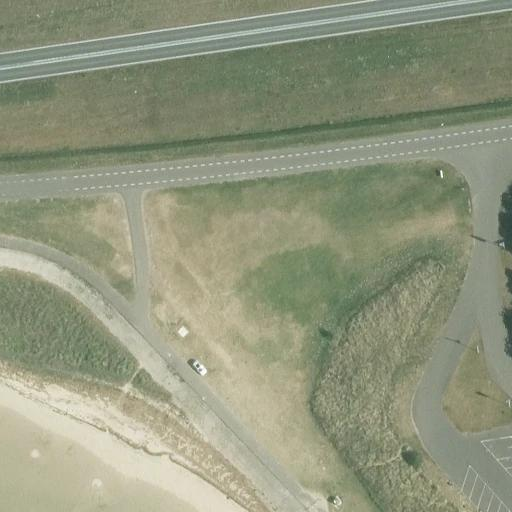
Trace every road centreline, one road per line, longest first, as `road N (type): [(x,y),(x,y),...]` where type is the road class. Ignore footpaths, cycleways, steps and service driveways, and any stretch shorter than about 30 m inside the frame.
road 1 (unclassified): [(0,189),(511,132)]
road 2 (trunk): [(0,69),(484,0)]
